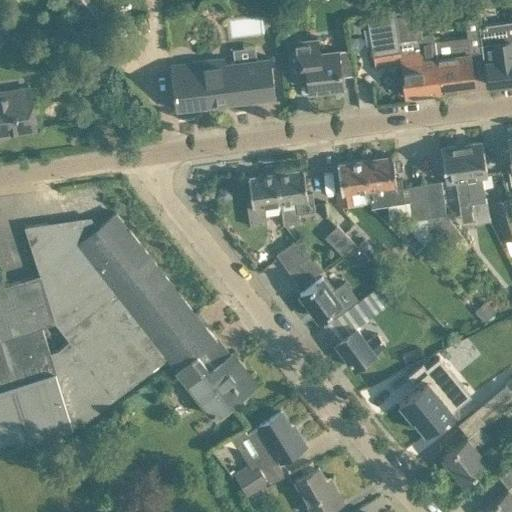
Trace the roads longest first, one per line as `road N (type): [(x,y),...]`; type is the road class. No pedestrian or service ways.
road 1 (residential): [(422,511),(137,155)]
road 2 (residential): [(137,155),(511,105)]
road 3 (residential): [(0,176),(137,155)]
